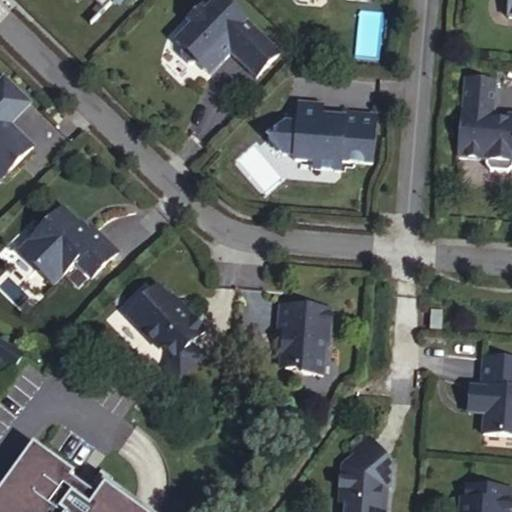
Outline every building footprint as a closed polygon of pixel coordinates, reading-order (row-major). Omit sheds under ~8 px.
[(95,0),(107,12),(119,0),(95,0)] [(259,82),(282,58),(222,0),(208,15),(204,11),(189,26),(193,30),(178,45),(183,50),(183,61),(190,68),(201,67),(212,78),(233,57),(259,82)] [(6,127),(29,103),(4,78),(0,81),(0,179),(0,180),(32,147),(20,135),(15,135),(6,127)] [(500,89),(469,86),(461,164),(489,166),(488,171),(493,176),(510,178),(511,176),(511,121),(511,122),(510,127),(496,126),(497,121),(500,89)] [(297,120),(297,129),(284,128),(265,147),(280,163),(286,157),(292,163),(291,168),(312,169),(312,177),(337,179),(338,169),(369,172),(373,124),(342,122),(341,126),(319,124),(319,119),(320,110),(298,109),(297,120)] [(292,120),(284,128),(297,129),(297,120),(292,120)] [(80,226),(64,210),(21,254),(55,287),(77,264),(93,280),(119,253),(95,231),(91,236),(89,237),(80,229),(80,226)] [(91,236),(80,226),(80,229),(89,237),(91,236)] [(184,304),(165,285),(134,316),(167,348),(171,345),(183,357),(177,364),(189,376),(211,354),(199,343),(214,329),(189,304),(184,304)] [(334,312),(282,309),(280,337),(284,337),(284,344),(287,344),(286,349),(284,352),(283,366),(287,372),(303,373),(303,377),(324,378),(327,351),(331,347),(334,312)] [(22,358),(0,342),(0,361),(13,370),(22,358)] [(511,442),(511,363),(484,361),(482,391),(471,390),(469,409),(486,411),(490,414),(485,419),(485,420),(483,440),(511,442)] [(189,376),(177,364),(173,368),(185,380),(189,376)] [(486,411),(469,409),(469,418),(485,420),(485,419),(490,414),(486,411)] [(344,511),(379,511),(381,499),(383,496),(387,498),(390,495),(392,471),(368,444),(351,459),(354,463),(341,474),(338,511),(344,511)] [(69,481),(47,465),(50,460),(33,448),(20,465),(25,469),(9,490),(5,486),(0,492),(0,511),(142,511),(109,489),(104,485),(93,499),(87,494),(69,481)] [(73,477),(50,460),(47,465),(69,481),(73,477)] [(112,484),(101,476),(87,494),(93,499),(104,485),(109,489),(112,484)] [(511,511),(511,495),(467,492),(466,505),(461,505),(460,511),(511,511)] [(379,511),(385,511),(387,498),(383,496),(381,499),(379,511)]
